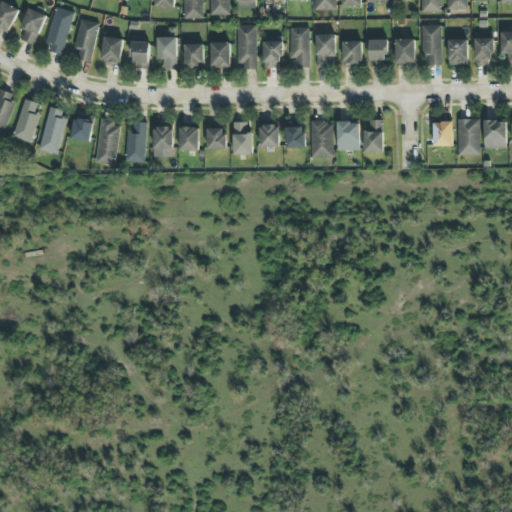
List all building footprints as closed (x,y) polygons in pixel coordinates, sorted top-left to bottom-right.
[(174,0),(155,0),(155,7),(174,8),(174,0)] [(203,19),(202,0),(184,0),(185,19),(203,19)] [(229,15),(229,0),(209,0),(210,15),(229,15)] [(256,9),(255,0),(236,0),(237,9),(256,9)] [(313,0),(314,11),(336,10),(335,0),(313,0)] [(420,0),(421,12),(440,12),(440,0),(420,0)] [(446,0),(447,9),(467,9),(467,0),(446,0)] [(20,10),(3,1),(0,6),(0,29),(6,33),(20,10)] [(33,45),(46,16),(29,8),(19,28),(25,31),(21,40),(33,45)] [(74,13),(56,8),(44,50),(62,55),(74,13)] [(74,60),(92,62),(96,22),(78,21),(74,60)] [(255,70),(256,26),(237,25),(236,69),(255,70)] [(440,25),(421,25),(421,56),(427,56),(427,65),(441,65),(440,25)] [(309,28),(289,28),(289,59),(295,59),(295,68),(309,68),(309,28)] [(511,32),(501,32),(501,54),(508,54),(508,64),(511,64),(511,32)] [(336,57),(335,35),(316,35),(316,67),(329,67),(329,57),(336,57)] [(492,36),(475,36),(474,65),(491,66),(492,36)] [(120,65),(122,38),(103,37),(102,64),(120,65)] [(176,37),(156,38),(157,60),(163,60),(163,70),(177,70),(176,37)] [(281,38),(263,37),(262,68),(280,69),(281,38)] [(149,39),(131,38),(131,68),(148,69),(149,39)] [(414,64),(415,40),(395,39),(395,64),(414,64)] [(369,67),(386,66),(386,40),(369,40),(369,67)] [(468,40),(448,40),(448,64),(467,65),(468,40)] [(362,42),(343,41),(342,67),(362,67),(362,42)] [(211,43),(210,67),(230,68),(230,43),(211,43)] [(204,45),(184,44),(184,69),(203,69),(204,45)] [(16,95),(1,90),(0,92),(0,132),(3,134),(16,95)] [(37,103),(24,99),(12,138),(30,144),(39,114),(34,113),(37,103)] [(67,111),(49,107),(39,150),(57,155),(67,111)] [(70,139),(89,143),(93,122),(74,118),(70,139)] [(479,119),(457,120),(458,156),(480,156),(479,119)] [(115,165),(120,123),(101,120),(95,163),(115,165)] [(363,152),(383,153),(383,120),(368,120),(368,130),(364,130),(363,152)] [(506,149),(506,121),(484,121),(484,148),(506,149)] [(252,155),(252,132),(247,132),(247,122),(233,122),(233,155),(252,155)] [(333,122),(310,122),(311,158),(334,158),(333,122)] [(359,150),(359,122),(337,122),(337,151),(359,150)] [(452,146),(452,122),(433,122),(433,146),(452,146)] [(145,163),(146,123),(133,123),(132,131),(127,131),(126,162),(145,163)] [(305,148),(305,124),(286,125),(287,148),(305,148)] [(279,147),(279,125),(259,126),(260,147),(279,147)] [(173,128),(154,127),(153,149),(173,149),(173,128)] [(199,128),(179,127),(179,151),(198,152),(199,128)] [(207,149),(225,149),(225,128),(207,129),(207,149)]
